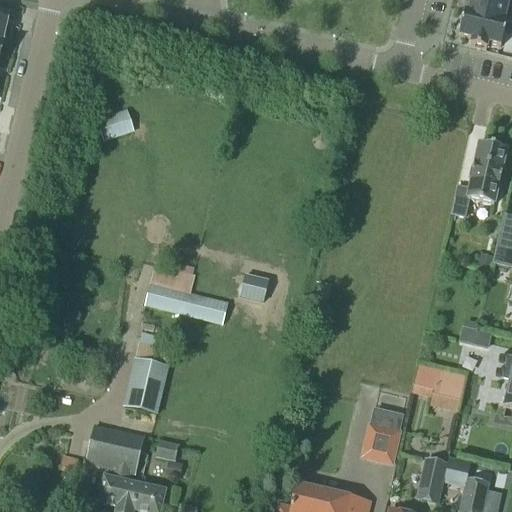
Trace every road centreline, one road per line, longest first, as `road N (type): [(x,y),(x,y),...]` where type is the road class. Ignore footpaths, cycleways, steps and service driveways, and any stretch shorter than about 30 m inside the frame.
road 1 (residential): [(0,238),(55,0)]
road 2 (residential): [(400,69),(202,22)]
